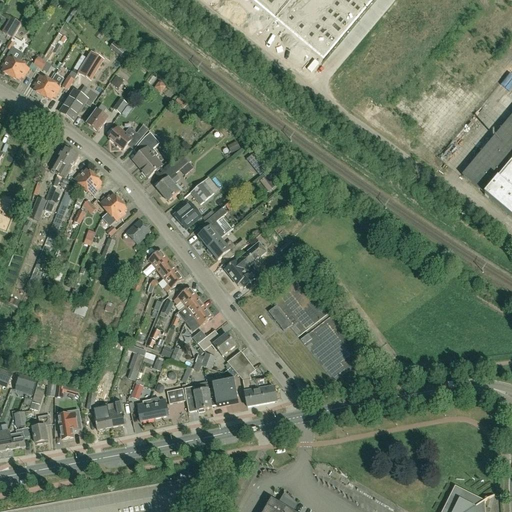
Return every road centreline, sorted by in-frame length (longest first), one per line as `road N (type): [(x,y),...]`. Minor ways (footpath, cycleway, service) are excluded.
road 1 (residential): [(298,401),(131,183),(91,145),(0,91)]
road 2 (tertiary): [(0,477),(304,415)]
road 3 (tertiary): [(304,415),(483,387)]
